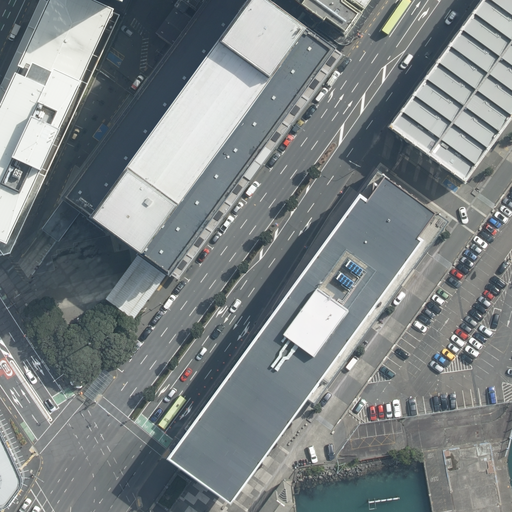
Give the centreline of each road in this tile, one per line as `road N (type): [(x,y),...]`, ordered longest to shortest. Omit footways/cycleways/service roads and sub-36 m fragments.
road 1 (primary): [(455,0),(102,500)]
road 2 (primary): [(77,460),(408,0)]
road 3 (residential): [(473,219),(318,433),(260,472),(232,511)]
road 4 (secondary): [(0,337),(77,460)]
